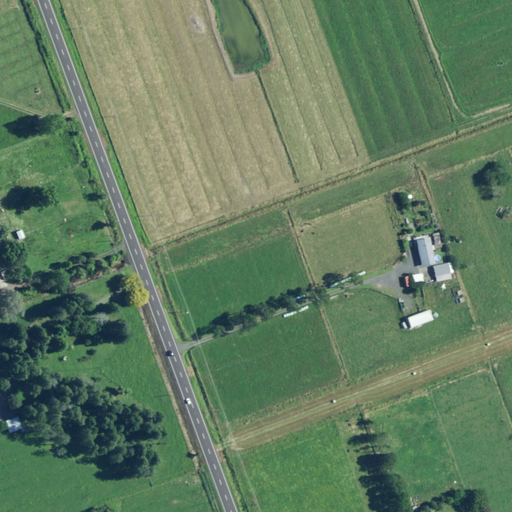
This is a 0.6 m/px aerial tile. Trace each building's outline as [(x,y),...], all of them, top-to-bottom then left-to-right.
[(22,229),(15,231),(18,239),(25,237),(22,229)] [(418,266),(432,263),(429,249),(439,247),(437,235),(413,239),(418,266)] [(435,283),(450,279),(449,273),(452,272),(449,260),(431,265),(435,283)] [(8,277),(5,269),(0,270),(0,271),(3,279),(8,277)] [(406,272),(400,274),(402,284),(409,283),(406,272)] [(421,281),(419,273),(410,275),(411,283),(421,281)] [(408,328),(410,328),(431,319),(427,309),(406,318),(408,322),(406,323),(408,328)] [(18,416),(4,420),(8,433),(22,428),(18,416)]
